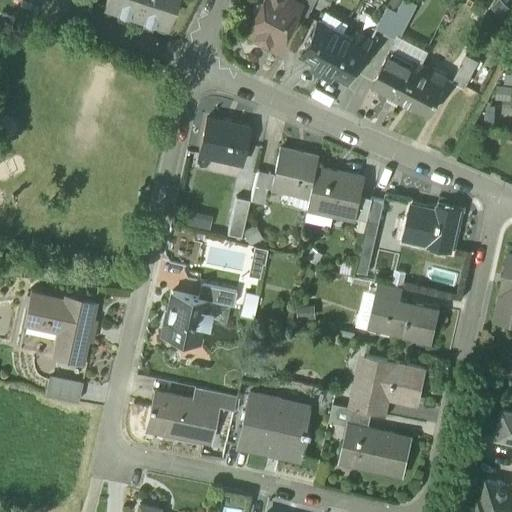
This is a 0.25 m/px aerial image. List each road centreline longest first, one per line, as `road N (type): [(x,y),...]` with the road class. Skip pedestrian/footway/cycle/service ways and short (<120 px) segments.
road 1 (residential): [(370,511),(99,448),(197,63)]
road 2 (residential): [(498,194),(431,493),(418,511)]
road 3 (residential): [(498,194),(197,63)]
road 4 (residential): [(197,63),(54,0)]
